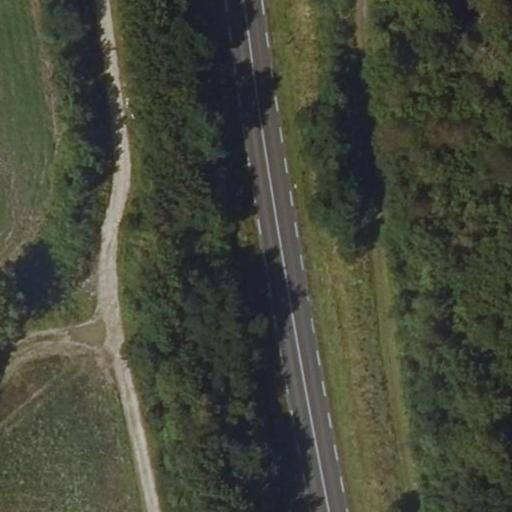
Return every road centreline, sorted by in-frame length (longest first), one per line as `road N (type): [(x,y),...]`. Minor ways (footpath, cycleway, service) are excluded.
road 1 (unclassified): [(159,511),(103,255),(121,153),(98,0)]
road 2 (primary): [(330,511),(244,0)]
road 3 (track): [(418,511),(364,106),(368,0)]
road 4 (track): [(0,338),(44,282),(103,255)]
